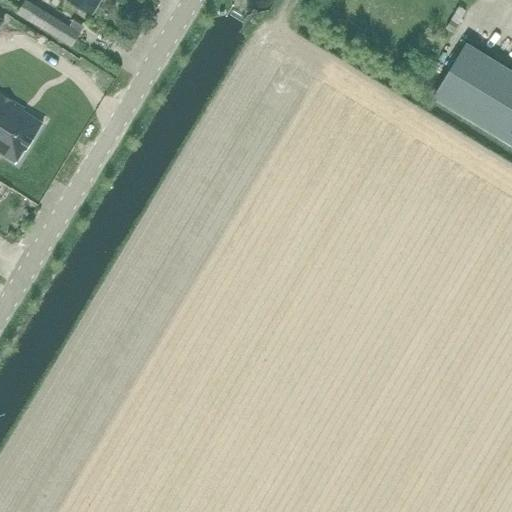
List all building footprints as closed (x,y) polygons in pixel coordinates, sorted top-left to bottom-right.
[(24,0),(17,13),(63,41),(72,46),(80,32),(27,0),(24,0)] [(67,0),(92,15),(100,0),(67,0)] [(101,36),(119,0),(104,0),(89,30),(101,36)] [(450,20),(445,28),(453,32),(458,24),(450,20)] [(511,70),(465,42),(432,97),(511,146),(511,70)] [(44,124),(25,108),(0,92),(0,154),(16,165),(24,150),(27,152),(44,124)]
